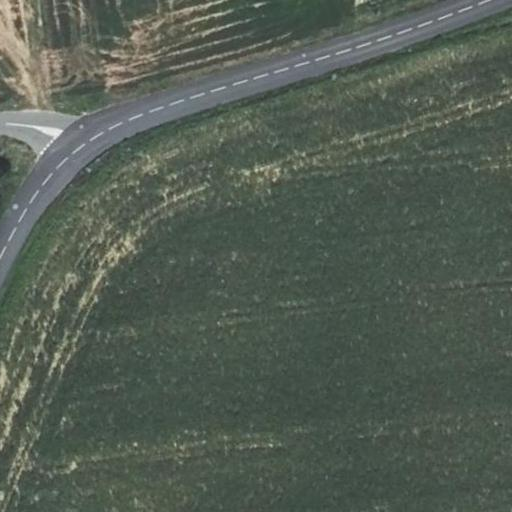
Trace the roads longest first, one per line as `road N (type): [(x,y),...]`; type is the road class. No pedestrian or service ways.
road 1 (tertiary): [(78,146),(156,108),(489,0)]
road 2 (tertiary): [(0,257),(31,199),(78,146)]
